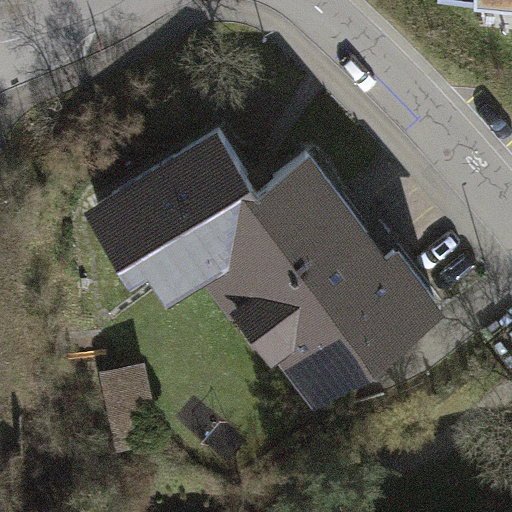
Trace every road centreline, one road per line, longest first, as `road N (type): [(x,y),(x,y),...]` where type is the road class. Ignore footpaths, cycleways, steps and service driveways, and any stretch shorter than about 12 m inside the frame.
road 1 (residential): [(305,0),(408,96),(511,227)]
road 2 (residential): [(0,61),(121,0)]
